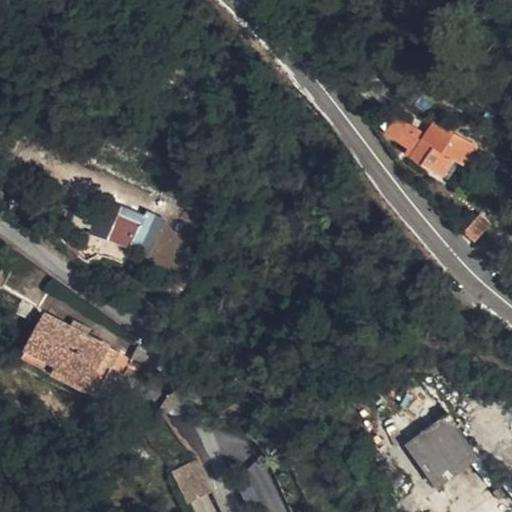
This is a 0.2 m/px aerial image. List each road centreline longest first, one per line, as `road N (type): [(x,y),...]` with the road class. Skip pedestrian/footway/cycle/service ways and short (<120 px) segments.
road 1 (secondary): [(511,312),(451,255),(237,0)]
road 2 (unclassified): [(0,230),(87,288),(160,354),(239,511)]
